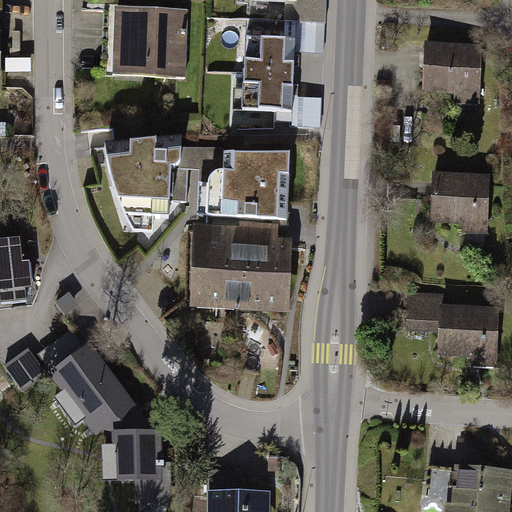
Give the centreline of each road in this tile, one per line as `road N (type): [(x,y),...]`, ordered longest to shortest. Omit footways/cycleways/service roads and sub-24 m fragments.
road 1 (residential): [(47,0),(51,172),(67,226),(98,278),(207,410),(235,422),(331,427)]
road 2 (secondary): [(352,0),(331,427)]
